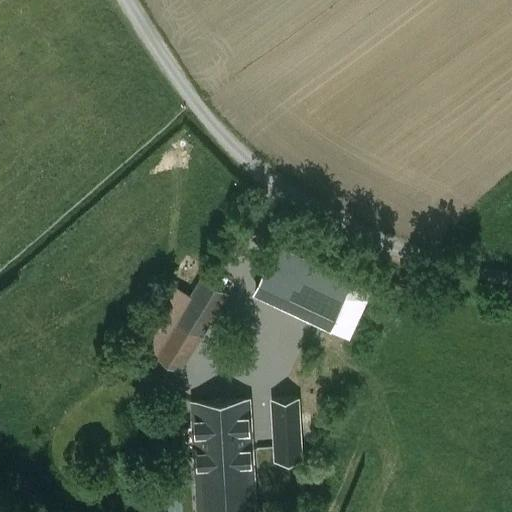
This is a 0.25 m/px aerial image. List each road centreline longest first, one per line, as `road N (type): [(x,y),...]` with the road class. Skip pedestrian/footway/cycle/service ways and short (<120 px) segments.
road 1 (residential): [(130,0),(196,106),(305,213),(398,264),(511,288)]
road 2 (unknown): [(278,187),(181,400)]
